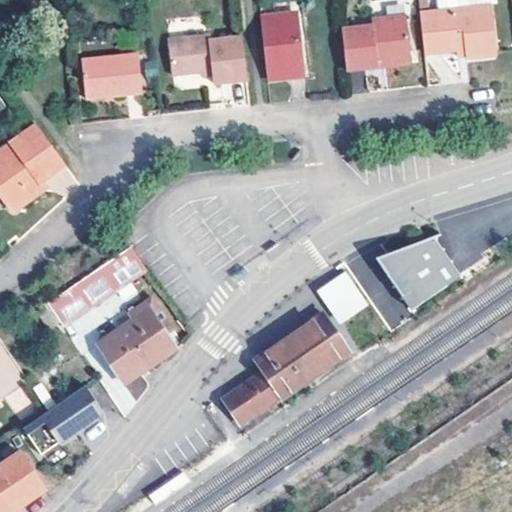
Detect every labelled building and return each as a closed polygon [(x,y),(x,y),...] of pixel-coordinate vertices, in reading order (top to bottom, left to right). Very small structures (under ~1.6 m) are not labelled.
[(495,52),(490,6),(439,10),(424,11),(427,52),(443,51),(465,49),(466,55),(495,52)] [(345,28),(349,69),(381,66),(380,55),(414,52),(410,12),(377,14),(377,24),(345,28)] [(264,26),(270,77),(291,75),(292,78),(307,76),(300,17),(277,19),(277,25),(264,26)] [(216,69),(217,76),(217,81),(250,78),(245,36),(212,39),(212,32),(172,37),(176,73),(204,70),(216,69)] [(380,55),(381,66),(415,63),(414,52),(380,55)] [(143,94),(139,58),(81,64),(84,100),(143,94)] [(0,156),(7,166),(0,171),(0,190),(9,204),(65,162),(37,123),(0,149),(0,156)] [(412,310),(433,297),(461,280),(429,237),(399,248),(386,252),(395,266),(385,272),(412,310)] [(54,308),(135,253),(135,251),(133,248),(50,303),(54,308)] [(395,266),(386,252),(374,255),(385,272),(395,266)] [(66,326),(147,269),(135,253),(54,308),(66,326)] [(346,270),(315,290),(338,325),(369,306),(346,270)] [(181,346),(153,307),(103,342),(131,383),(181,346)] [(263,374),(279,399),(280,401),(350,356),(325,317),(255,362),(263,374)] [(239,425),(279,399),(263,374),(222,399),(239,425)] [(108,412),(90,385),(28,428),(46,455),(108,412)] [(0,470),(0,511),(17,511),(53,487),(28,451),(0,470)] [(189,481),(183,472),(150,495),(155,504),(189,481)]
